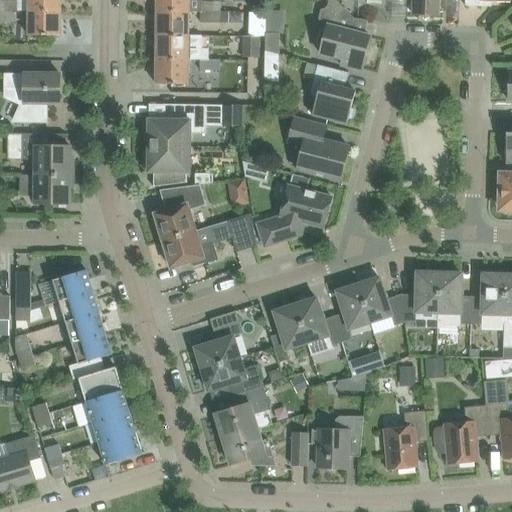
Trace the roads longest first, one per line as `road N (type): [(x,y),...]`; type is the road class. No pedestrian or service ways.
road 1 (residential): [(342,261),(398,44),(407,39),(465,41),(477,51),(471,236)]
road 2 (residential): [(189,468),(203,492),(225,499),(372,503),(511,491)]
road 3 (residential): [(108,0),(106,184),(120,238)]
road 4 (residential): [(144,324),(342,261)]
road 5 (residential): [(144,324),(189,468)]
road 6 (residential): [(189,468),(45,511)]
road 7 (residential): [(342,261),(442,235),(471,236)]
road 8 (residential): [(0,237),(120,238)]
